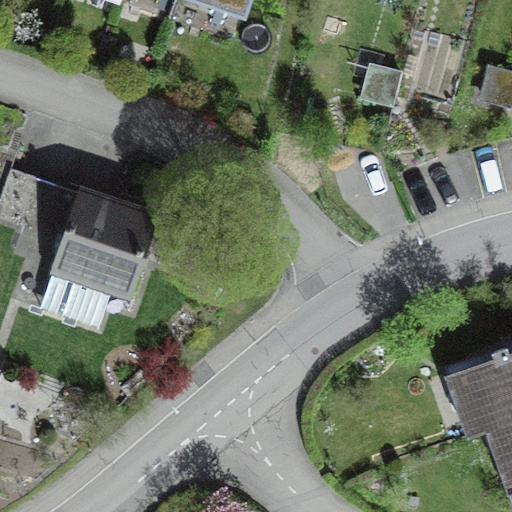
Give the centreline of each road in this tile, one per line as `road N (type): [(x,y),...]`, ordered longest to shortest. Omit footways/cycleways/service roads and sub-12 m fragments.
road 1 (residential): [(0,74),(212,159),(250,184),(346,299)]
road 2 (residential): [(346,299),(88,511)]
road 3 (residential): [(511,237),(456,246),(346,299)]
